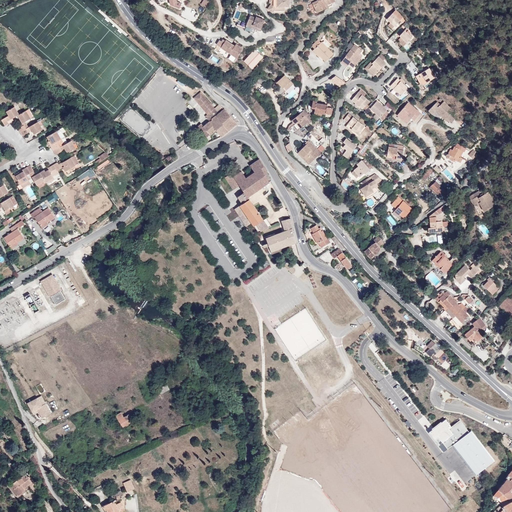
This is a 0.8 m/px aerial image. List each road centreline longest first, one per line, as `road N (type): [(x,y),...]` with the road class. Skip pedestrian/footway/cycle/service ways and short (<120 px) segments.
road 1 (unclassified): [(241,133),(287,198),(307,254),(342,278),(394,342),(443,382)]
road 2 (unclassified): [(17,282),(120,222),(170,169),(241,133)]
road 3 (residential): [(308,180),(282,145),(280,123),(304,86),(298,51),(343,0)]
road 4 (residential): [(340,206),(333,174),(340,99),(351,84),(380,82),(403,57)]
road 5 (unknown): [(339,331),(358,386),(432,472)]
road 6 (unclassified): [(0,360),(47,483),(70,511)]
road 7 (primary): [(299,186),(407,304)]
road 8 (residential): [(340,206),(375,207),(433,155),(413,127)]
road 9 (residential): [(151,0),(205,33),(244,42),(281,27)]
road 10 (primary): [(209,81),(247,112),(299,186)]
road 11 (primary): [(120,0),(155,42),(209,81)]
road 12 (residential): [(511,138),(419,216)]
road 13 (residential): [(407,304),(415,284),(393,264),(387,240),(410,231),(419,216)]
